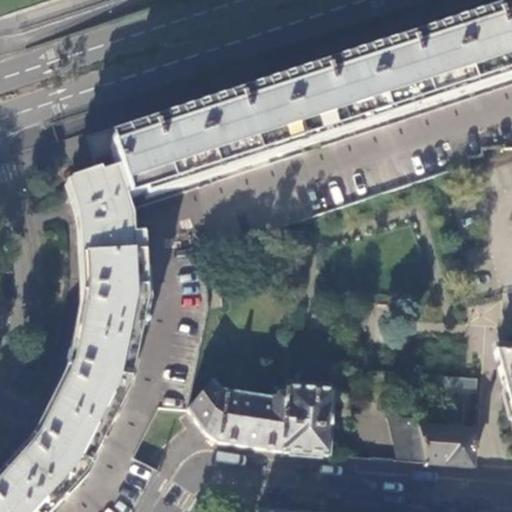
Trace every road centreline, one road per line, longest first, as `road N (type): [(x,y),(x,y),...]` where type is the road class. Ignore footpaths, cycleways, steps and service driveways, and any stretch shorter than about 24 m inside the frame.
road 1 (secondary): [(0,119),(353,0)]
road 2 (residential): [(171,511),(205,469),(511,498)]
road 3 (secondary): [(232,0),(0,79)]
road 4 (residential): [(0,354),(12,332),(0,165)]
